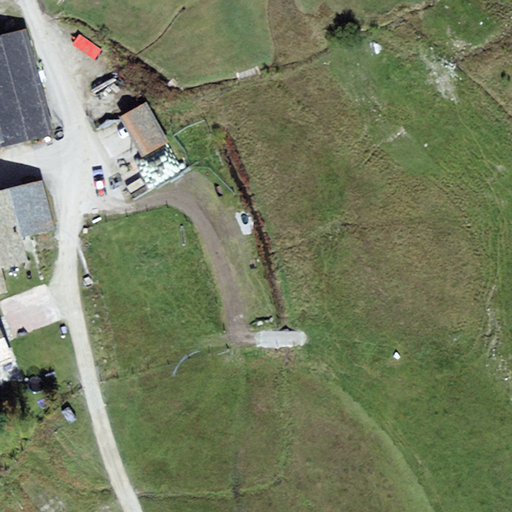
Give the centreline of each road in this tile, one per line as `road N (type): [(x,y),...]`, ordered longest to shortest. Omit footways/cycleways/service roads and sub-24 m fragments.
road 1 (track): [(78,154),(68,233),(75,317),(133,511)]
road 2 (unclassified): [(78,154),(60,75),(30,0)]
